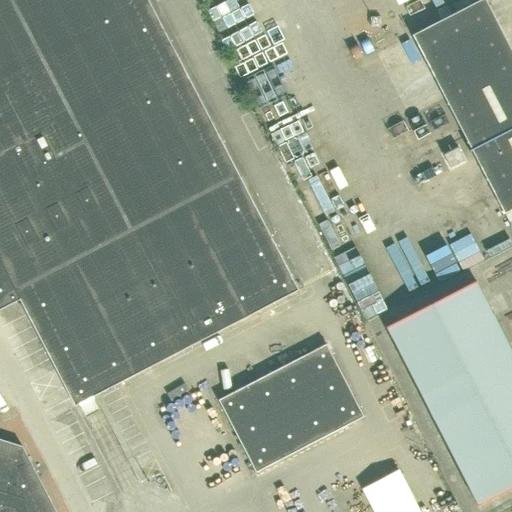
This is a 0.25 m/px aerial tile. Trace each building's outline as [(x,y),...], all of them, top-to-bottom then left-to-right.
[(0,0),(0,511),(55,511),(23,447),(0,440),(0,310),(19,301),(75,407),(298,291),(147,0),(0,0)] [(511,210),(511,53),(484,0),(482,0),(412,36),(504,215),(511,210)] [(325,189),(339,181),(330,163),(315,171),(325,189)] [(425,230),(443,221),(439,213),(421,222),(425,230)] [(311,224),(322,243),(331,237),(320,219),(311,224)] [(478,507),(511,489),(511,352),(476,282),(386,328),(478,507)] [(355,313),(376,306),(371,293),(351,300),(355,313)] [(324,343),(217,400),(254,472),(362,415),(324,343)]
